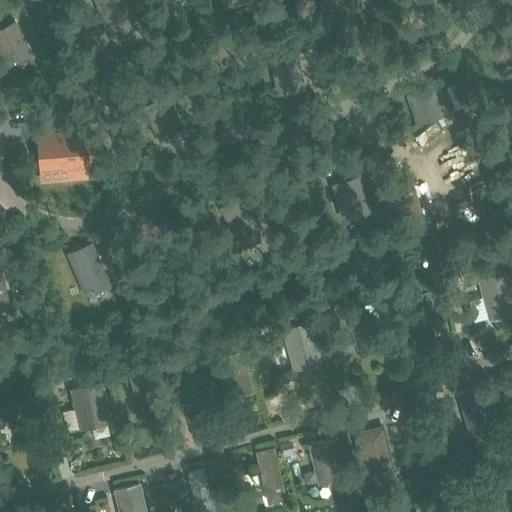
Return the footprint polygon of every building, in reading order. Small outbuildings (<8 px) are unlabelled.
[(96,0),(107,36),(136,27),(126,0),(96,0)] [(16,19),(0,27),(0,49),(8,65),(34,52),(16,19)] [(272,57),(278,95),(306,88),(298,50),(272,57)] [(433,85),(408,93),(416,123),(443,115),(433,85)] [(143,106),(160,138),(184,123),(167,91),(143,106)] [(88,132),(37,135),(39,169),(72,166),(73,177),(91,176),(88,132)] [(342,218),(370,211),(358,175),(332,182),(342,218)] [(243,247),(268,234),(244,192),(221,206),(243,247)] [(86,294),(112,283),(93,240),(67,251),(86,294)] [(0,309),(12,306),(0,260),(0,309)] [(511,279),(509,269),(480,277),(491,318),(511,312),(511,279)] [(440,286),(411,294),(421,335),(450,328),(440,286)] [(377,299),(348,307),(358,348),(387,341),(377,299)] [(314,319),(285,327),(296,368),(325,360),(314,319)] [(247,348),(217,355),(226,396),(256,389),(247,348)] [(161,360),(132,368),(142,405),(171,398),(161,360)] [(104,379),(74,387),(84,427),(115,419),(104,379)] [(488,382),(457,391),(470,431),(501,421),(488,382)] [(38,441),(27,400),(0,406),(0,424),(15,421),(22,445),(38,441)] [(385,423),(354,431),(365,474),(395,466),(385,423)] [(338,435),(310,442),(320,483),(348,476),(338,435)] [(274,448),(257,452),(268,501),(286,497),(274,448)] [(15,480),(24,474),(13,456),(4,462),(15,480)] [(204,468),(188,473),(197,511),(214,511),(215,511),(204,468)] [(147,511),(140,482),(113,488),(118,511),(147,511)]
